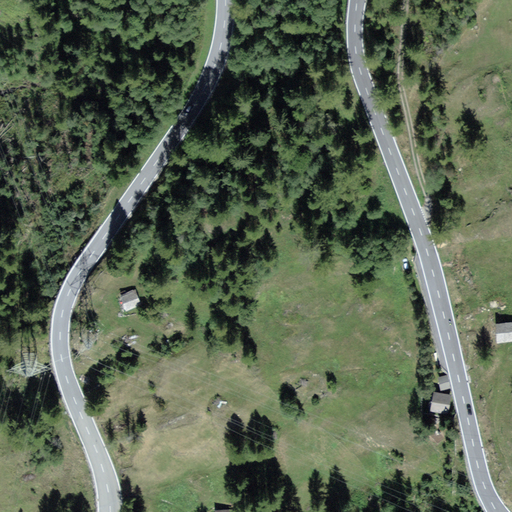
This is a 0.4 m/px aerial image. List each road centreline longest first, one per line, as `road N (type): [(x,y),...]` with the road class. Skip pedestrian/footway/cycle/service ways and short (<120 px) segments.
road 1 (secondary): [(226,0),(201,94),(64,305),(63,364),(101,463),(110,511)]
road 2 (secondary): [(496,511),(415,217),(362,78),(357,0)]
road 3 (track): [(415,217),(428,200),(397,69),(406,0)]
